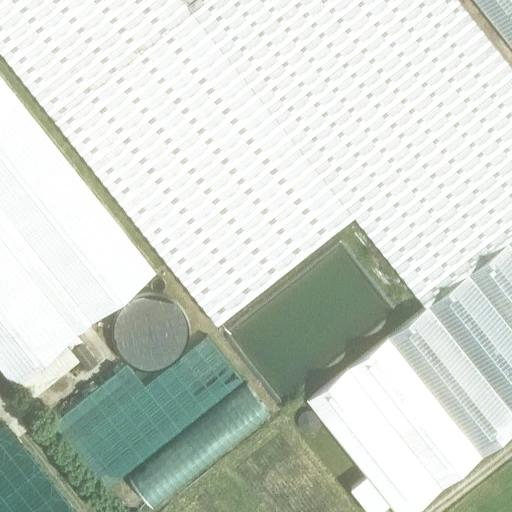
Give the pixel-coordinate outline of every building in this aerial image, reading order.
[(356,212),(427,303),(511,235),(511,61),(463,0),(0,0),(0,43),(219,321),(356,212)] [(511,0),(478,0),(511,42),(511,235),(427,303),(309,396),(310,398),(368,472),(392,502),(400,511),(408,511),(511,430),(511,0)] [(0,362),(15,381),(157,268),(0,71),(0,362)] [(181,338),(181,332),(181,326),(179,320),(176,315),(172,310),(168,306),(162,303),(156,301),(150,301),(144,301),(138,303),(133,306),(128,310),(124,315),(121,320),(120,326),(119,332),(120,338),(121,344),(124,349),(128,354),(133,358),(138,361),(144,363),(150,363),(156,363),(162,361),(167,358),(172,354),(176,349),(179,344),(181,338)] [(368,472),(350,487),(369,511),(379,511),(392,502),(368,472)]
